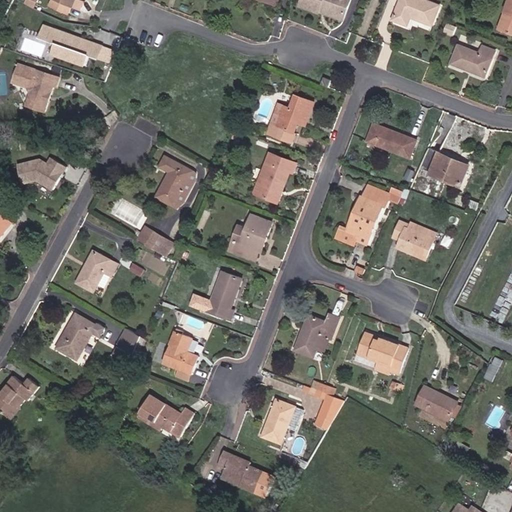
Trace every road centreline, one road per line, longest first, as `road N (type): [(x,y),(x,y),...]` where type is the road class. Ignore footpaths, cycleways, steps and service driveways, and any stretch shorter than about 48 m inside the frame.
road 1 (residential): [(0,353),(107,157),(134,143)]
road 2 (residential): [(144,18),(249,48),(324,53),(371,69)]
road 3 (residential): [(296,258),(371,69)]
road 4 (residential): [(371,69),(511,121)]
road 5 (residential): [(246,382),(296,258)]
road 6 (residential): [(407,304),(296,258)]
